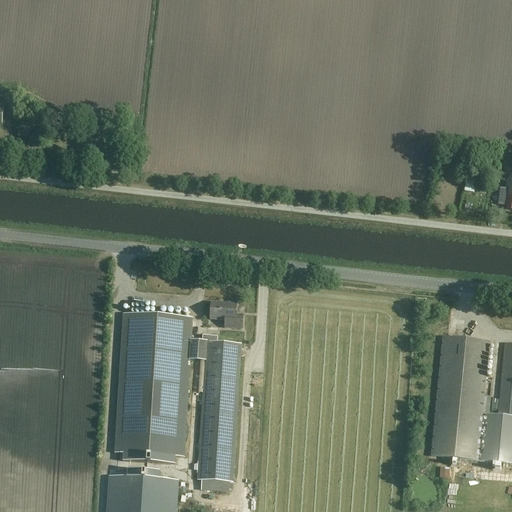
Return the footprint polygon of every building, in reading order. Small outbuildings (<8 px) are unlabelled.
[(47,126),(20,122),(18,138),(34,140),(35,134),(45,136),(47,126)] [(160,281),(157,288),(162,290),(165,283),(160,281)] [(236,304),(229,304),(229,305),(212,304),(211,321),(226,321),(225,329),(242,330),(243,316),(236,315),(236,304)] [(123,318),(115,454),(185,458),(190,362),(203,363),(204,342),(191,341),(192,322),(123,318)] [(490,343),(443,339),(431,456),(477,461),(489,345),(490,343)] [(241,345),(206,343),(205,362),(198,481),(203,481),(202,489),(218,490),(219,482),(233,483),(241,345)] [(511,345),(505,345),(498,418),(482,416),(478,461),(511,464),(511,345)] [(452,477),(452,469),(443,469),(442,477),(452,477)] [(110,478),(107,511),(177,511),(179,482),(110,478)]
